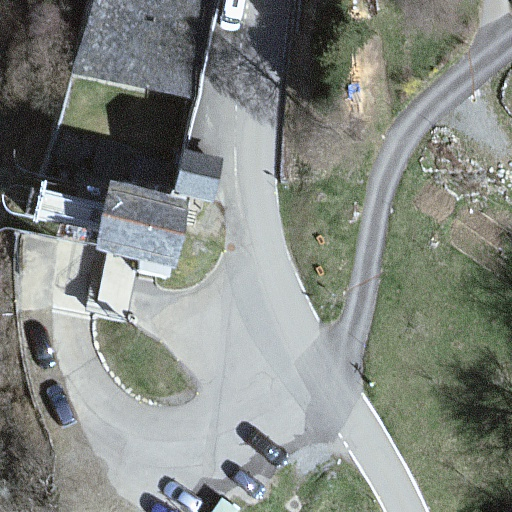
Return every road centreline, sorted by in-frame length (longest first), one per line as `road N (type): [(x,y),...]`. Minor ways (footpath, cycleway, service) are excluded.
road 1 (unclassified): [(405,511),(308,350),(268,245),(256,169),(265,0)]
road 2 (track): [(261,511),(334,394)]
